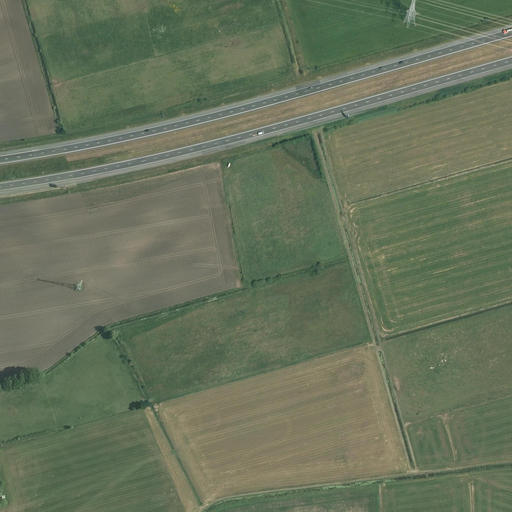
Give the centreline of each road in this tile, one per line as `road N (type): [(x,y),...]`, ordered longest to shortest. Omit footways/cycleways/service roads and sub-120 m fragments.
road 1 (motorway): [(0,186),(173,153),(511,60)]
road 2 (motorway): [(511,31),(166,124),(0,157)]
